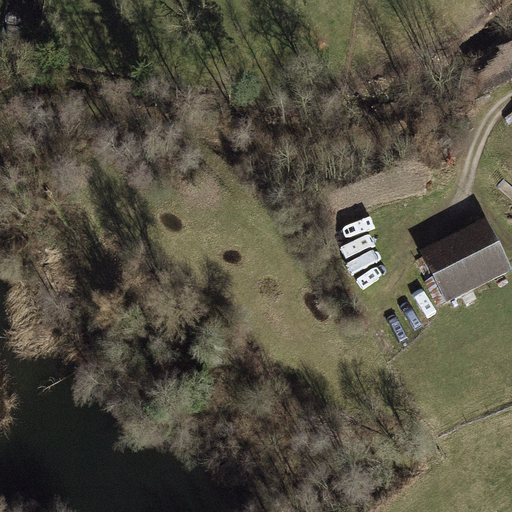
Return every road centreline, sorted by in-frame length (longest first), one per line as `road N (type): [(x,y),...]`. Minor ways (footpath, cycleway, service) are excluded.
road 1 (track): [(0,125),(65,104),(165,125)]
road 2 (track): [(461,227),(475,144),(511,100)]
